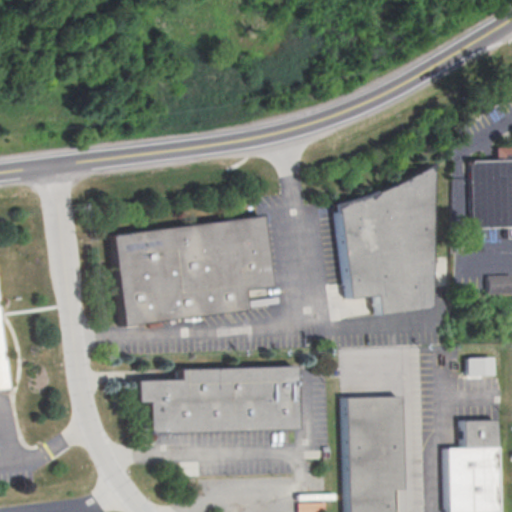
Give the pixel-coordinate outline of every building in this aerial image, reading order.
[(465,160),(511,158),(511,226),(467,228),(465,160)] [(426,307),(371,314),(369,295),(341,299),(328,203),(339,201),(349,198),(361,195),(370,191),(381,187),(391,182),(402,177),(411,172),(420,167),(427,162),(426,307)] [(255,214),(103,234),(115,326),(240,309),(237,289),(264,286),(255,214)] [(482,275),(482,293),(510,293),(510,275),(482,275)] [(462,357),(488,356),(489,374),(462,375),(462,357)] [(288,365),(290,428),(154,431),(142,432),(141,402),(130,402),(129,380),(171,379),(171,368),(288,365)] [(386,511),(339,511),(336,397),(394,395),(396,489),(386,489),(386,511)] [(456,420),(490,419),(492,511),(440,511),(440,448),(457,448),(456,420)]
